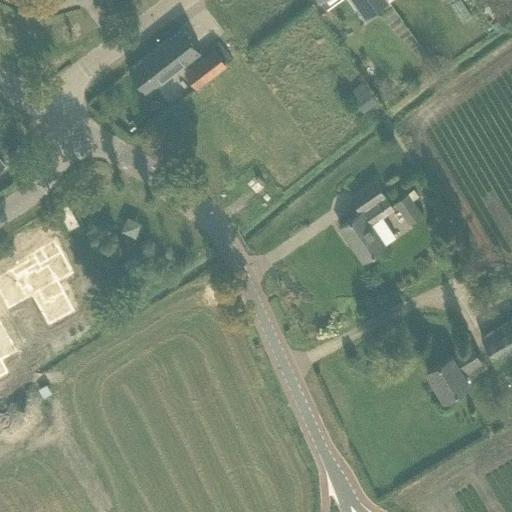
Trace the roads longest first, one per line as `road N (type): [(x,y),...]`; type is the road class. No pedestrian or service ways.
road 1 (tertiary): [(346,500),(222,235),(187,198),(77,132)]
road 2 (unknown): [(283,366),(446,288)]
road 3 (residential): [(47,112),(78,75),(182,0)]
